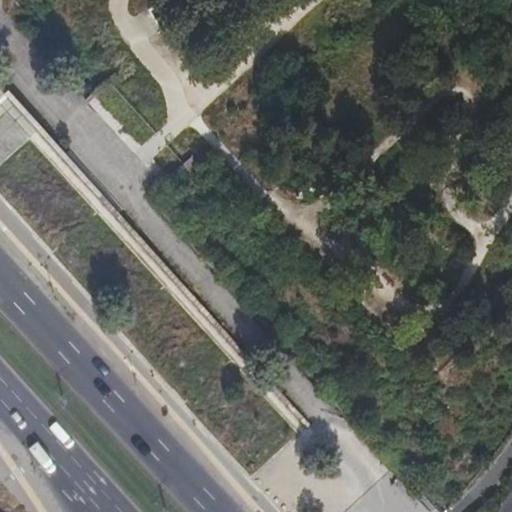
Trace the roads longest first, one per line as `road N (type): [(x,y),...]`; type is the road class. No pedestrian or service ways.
road 1 (primary): [(222,511),(0,271)]
road 2 (primary): [(0,390),(106,511)]
